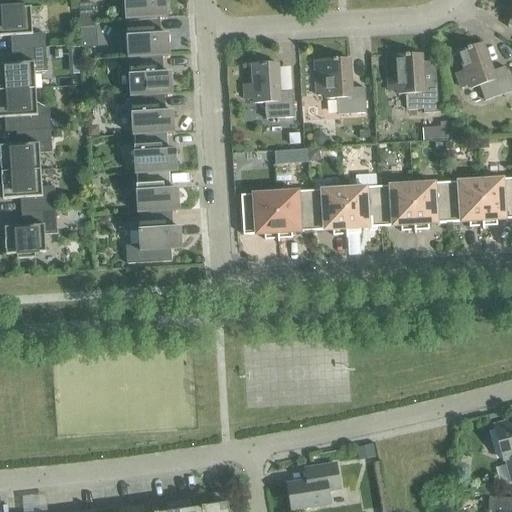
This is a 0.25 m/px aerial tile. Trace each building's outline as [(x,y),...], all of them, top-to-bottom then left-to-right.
[(123,0),(125,20),(126,20),(155,18),(167,17),(166,0),(123,0)] [(78,4),(80,29),(93,28),(92,3),(78,4)] [(0,37),(14,36),(15,50),(45,49),(44,34),(32,35),(30,8),(0,9),(0,37)] [(129,59),(158,57),(170,56),(168,35),(156,35),(155,18),(126,20),(127,37),(126,37),(127,59),(129,59)] [(479,87),(484,102),(511,92),(511,89),(504,68),(492,72),(482,44),(470,48),(466,49),(466,50),(457,53),(464,71),(455,74),(460,89),(469,86),(470,90),(479,87)] [(0,64),(0,92),(35,90),(34,64),(46,63),(45,49),(15,50),(16,64),(0,64)] [(80,49),(68,49),(68,59),(80,59),(80,49)] [(395,57),(386,57),(387,76),(388,92),(398,92),(398,95),(407,95),(408,111),(423,110),(424,114),(438,113),(436,84),(423,85),(421,55),(408,56),(408,55),(405,55),(405,56),(395,57)] [(130,98),(131,98),(160,96),(172,95),(171,73),(159,74),(158,57),(129,59),(130,76),(128,76),(130,98)] [(337,99),(338,116),(366,114),(364,88),(351,89),(349,59),(337,60),(337,59),(333,60),(314,62),(316,97),(326,97),(326,100),(337,99)] [(265,104),(266,120),(294,118),(292,93),(279,94),(277,64),(265,65),(265,64),(261,64),(261,65),(251,65),(253,85),(243,85),(244,101),(254,101),(254,105),(265,104)] [(0,118),(19,118),(20,132),(50,130),(48,106),(36,107),(35,90),(0,92),(0,118)] [(132,136),(133,136),(162,134),(175,134),(173,112),(161,113),(160,96),(131,98),(132,115),(131,115),(132,136)] [(440,128),(432,129),(433,140),(440,140),(451,140),(450,123),(440,123),(440,128)] [(98,127),(87,127),(88,137),(98,137),(98,127)] [(0,146),(0,166),(0,174),(40,171),(39,154),(51,153),(50,130),(20,132),(21,145),(0,146)] [(136,175),(165,173),(177,172),(176,151),(163,152),(162,134),(133,136),(134,153),(133,154),(135,175),(136,175)] [(299,134),(289,135),(290,149),(300,148),(299,134)] [(487,142),(479,142),(479,150),(488,149),(487,142)] [(319,151),(308,151),(308,163),(320,162),(319,151)] [(286,154),(274,154),(275,165),(286,165),(286,154)] [(24,199),(25,213),(55,211),(53,187),(41,188),(40,171),(0,174),(2,201),(24,199)] [(137,214),(138,214),(167,212),(179,211),(178,190),(166,190),(165,173),(136,175),(137,192),(136,192),(137,214)] [(511,179),(480,181),(483,228),(497,227),(496,221),(511,219),(511,179)] [(480,181),(446,183),(448,224),(469,222),(469,228),(483,228),(480,181)] [(446,183),(412,185),(415,232),(428,231),(428,225),(448,224),(446,183)] [(412,185),(377,188),(380,228),(400,227),(401,233),(415,232),(412,185)] [(377,188),(343,190),(346,236),(360,235),(360,229),(380,228),(377,188)] [(343,190),(309,192),(312,232),(332,231),(332,237),(346,236),(343,190)] [(309,192),(275,194),(278,240),(292,239),(291,233),(312,232),(309,192)] [(278,240),(275,194),(240,196),(243,236),(264,235),(264,241),(278,240)] [(55,211),(25,213),(26,227),(4,228),(5,256),(16,255),(16,260),(35,259),(35,254),(45,253),(44,235),(56,235),(55,211)] [(167,212),(138,214),(139,231),(138,231),(139,246),(125,247),(126,265),(171,263),(170,251),(182,250),(180,228),(168,229),(167,212)] [(511,421),(493,426),(503,461),(506,461),(511,483),(511,482),(511,421)] [(373,446),(355,449),(357,461),(375,458),(373,446)] [(327,491),(339,490),(335,465),(312,469),(314,481),(287,486),(291,511),(330,505),(327,491)] [(458,465),(454,469),(454,475),(459,479),(464,478),(468,474),(468,469),(464,465),(458,465)] [(213,506),(203,508),(203,511),(228,511),(225,494),(225,492),(212,494),(213,506)] [(190,498),(177,499),(178,511),(203,511),(203,508),(192,509),(190,498)] [(511,511),(511,498),(488,498),(487,511),(511,511)] [(165,511),(178,511),(177,499),(164,501),(165,511)]
